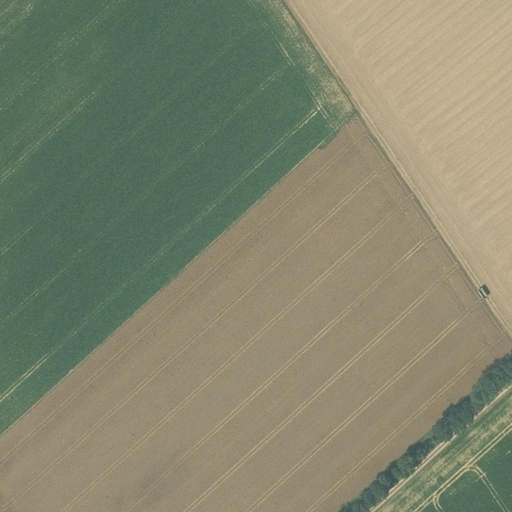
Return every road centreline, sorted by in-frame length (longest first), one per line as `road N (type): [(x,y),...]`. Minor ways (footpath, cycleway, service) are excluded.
road 1 (track): [(288,0),(511,329)]
road 2 (track): [(511,389),(372,511)]
